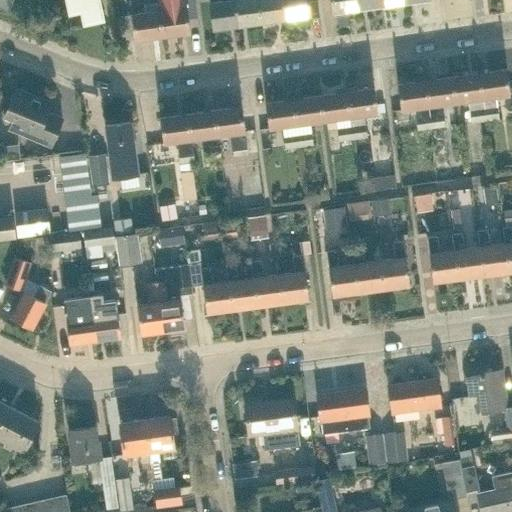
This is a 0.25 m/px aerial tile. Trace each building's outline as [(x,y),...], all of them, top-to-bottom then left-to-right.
[(0,0),(0,7),(9,12),(13,0),(0,0)] [(85,23),(103,19),(99,0),(68,0),(71,12),(82,9),(85,23)] [(136,40),(164,36),(158,0),(142,0),(143,4),(145,12),(133,14),(136,40)] [(158,0),(164,36),(191,32),(189,18),(186,0),(158,0)] [(194,0),(186,0),(189,18),(197,17),(194,0)] [(235,0),(222,0),(223,2),(211,3),(215,30),(239,26),(235,0)] [(235,0),(239,26),(263,22),(259,0),(235,0)] [(283,0),(259,0),(263,22),(286,19),(283,0)] [(309,0),(283,0),(286,19),(312,15),(309,0)] [(333,0),(335,12),(358,9),(356,0),(333,0)] [(382,5),(381,0),(356,0),(358,9),(382,5)] [(507,69),(480,72),(486,120),(499,119),(497,107),(496,97),(511,95),(507,69)] [(471,123),(486,120),(480,72),(453,76),(457,103),(468,101),(469,110),(471,123)] [(430,106),(457,103),(453,76),(426,80),(430,106)] [(399,83),(402,110),(430,106),(426,80),(399,83)] [(47,112),(51,103),(16,88),(4,116),(13,120),(9,129),(50,146),(62,118),(47,112)] [(365,125),(363,116),(379,113),(377,105),(375,88),(347,92),(354,139),(367,137),(365,125)] [(339,141),(354,139),(347,92),(321,95),(324,121),(336,119),(339,141)] [(309,123),(324,121),(321,95),(294,99),(301,147),(313,145),(311,133),(309,123)] [(285,149),(301,147),(294,99),(266,103),(270,129),(282,127),(284,137),(285,149)] [(385,104),(377,105),(379,113),(386,112),(385,104)] [(246,142),(245,132),(246,132),(243,106),(215,110),(219,135),(230,134),(232,144),(234,156),(248,154),(246,142)] [(192,139),(219,135),(215,110),(189,114),(192,139)] [(433,128),(445,126),(443,113),(431,115),(433,128)] [(191,139),(192,139),(189,114),(161,118),(164,143),(176,141),(178,150),(179,163),(194,161),(192,148),(191,139)] [(431,115),(416,117),(417,130),(433,128),(431,115)] [(133,121),(105,125),(109,156),(112,178),(120,176),(138,174),(139,174),(133,121)] [(207,159),(221,157),(219,145),(205,147),(207,159)] [(85,155),(60,158),(65,201),(68,227),(99,223),(95,192),(90,192),(85,155)] [(93,185),(101,184),(109,183),(106,155),(90,157),(93,185)] [(431,159),(413,160),(413,176),(431,176),(431,159)] [(179,165),(184,200),(197,199),(192,163),(179,165)] [(382,189),(396,187),(395,174),(381,176),(382,189)] [(484,188),(486,205),(500,203),(497,186),(484,188)] [(415,195),(417,207),(431,205),(429,193),(415,195)] [(387,199),(371,201),(373,214),(389,212),(387,199)] [(367,201),(347,203),(347,204),(348,216),(358,215),(368,214),(367,201)] [(393,220),(406,217),(404,202),(391,205),(393,220)] [(173,205),(161,208),(163,220),(175,218),(173,205)] [(343,206),(322,209),(325,228),(346,225),(343,206)] [(461,231),(460,219),(459,209),(452,210),(454,232),(461,231)] [(511,209),(503,210),(505,225),(511,223),(511,209)] [(46,210),(14,214),(17,238),(26,236),(49,234),(46,210)] [(13,216),(0,216),(0,241),(15,239),(13,216)] [(266,216),(246,218),(247,228),(248,233),(268,230),(266,216)] [(130,220),(114,222),(116,234),(132,232),(130,220)] [(115,249),(114,243),(112,225),(83,230),(85,247),(101,245),(102,251),(115,249)] [(511,243),(510,243),(509,238),(511,237),(511,226),(503,227),(505,244),(509,273),(511,272),(511,243)] [(182,228),(170,229),(172,242),(183,241),(182,228)] [(505,244),(485,247),(484,242),(488,240),(487,229),(477,230),(480,248),(484,277),(509,273),(505,244)] [(480,248),(460,251),(459,245),(463,244),(461,232),(452,234),(455,251),(459,280),(484,277),(480,248)] [(60,251),(81,249),(79,233),(49,236),(52,259),(61,258),(60,251)] [(141,263),(139,248),(137,233),(115,236),(119,266),(141,263)] [(455,251),(439,253),(436,236),(427,237),(430,255),(428,255),(433,284),(459,280),(455,251)] [(406,258),(405,258),(403,240),(393,242),(396,259),(380,261),(384,291),(410,287),(406,258)] [(299,242),(301,254),(312,252),(310,241),(299,242)] [(380,261),(363,263),(363,261),(359,262),(358,258),(363,257),(361,246),(352,247),(354,265),(358,294),(384,291),(380,261)] [(201,268),(200,262),(201,262),(199,249),(187,251),(188,264),(191,286),(203,285),(207,314),(233,310),(229,281),(228,282),(213,284),(210,267),(201,268)] [(354,265),(338,267),(336,250),(326,251),(329,268),(328,268),(332,297),(358,294),(354,265)] [(309,300),(305,271),(302,254),(292,255),(295,273),(279,275),(283,304),(309,300)] [(27,279),(32,265),(14,259),(5,286),(22,292),(23,290),(27,279)] [(279,275),(259,277),(258,272),(262,271),(260,259),(251,261),(254,278),(258,307),(283,304),(279,275)] [(254,278),(234,281),(233,276),(238,275),(236,263),(226,264),(228,282),(229,281),(233,310),(258,307),(254,278)] [(192,293),(191,286),(188,264),(154,268),(156,283),(162,332),(184,329),(181,300),(180,295),(192,293)] [(141,335),(162,332),(156,283),(148,284),(151,304),(137,306),(141,335)] [(25,291),(12,318),(32,329),(51,291),(48,289),(40,285),(34,296),(25,291)] [(121,337),(118,315),(115,299),(103,300),(102,294),(89,295),(89,298),(92,318),(95,341),(121,337)] [(95,341),(92,318),(89,298),(65,301),(68,322),(66,323),(69,344),(95,341)] [(511,406),(508,407),(503,370),(484,372),(484,376),(467,378),(470,397),(480,395),(482,414),(504,411),(506,427),(490,430),(492,440),(511,437),(511,406)] [(393,414),(439,408),(436,379),(390,385),(393,414)] [(369,427),(368,417),(364,389),(317,395),(321,423),(323,433),(369,427)] [(0,401),(0,441),(1,439),(16,410),(0,401)] [(265,450),(298,446),(296,431),(298,430),(294,403),(263,407),(263,403),(244,405),(248,437),(263,435),(265,450)] [(16,410),(1,439),(23,451),(38,422),(16,410)] [(175,418),(169,419),(169,416),(144,420),(153,481),(162,480),(158,450),(173,448),(171,433),(177,433),(175,418)] [(450,416),(440,418),(445,446),(454,444),(450,416)] [(144,420),(120,423),(124,455),(140,453),(143,479),(144,484),(153,483),(153,481),(144,420)] [(111,456),(101,457),(98,441),(96,441),(94,427),(68,430),(73,462),(87,460),(91,485),(102,483),(106,509),(118,507),(114,479),(111,456)] [(384,446),(387,463),(408,460),(404,432),(383,434),(383,433),(382,433),(384,446)] [(369,465),(387,463),(384,446),(382,433),(365,435),(369,465)] [(459,452),(462,466),(473,464),(470,450),(459,452)] [(352,452),(336,454),(338,469),(354,467),(352,452)] [(467,495),(461,467),(459,458),(441,462),(449,500),(454,499),(453,498),(467,495)] [(478,494),(481,493),(474,464),(473,464),(462,466),(461,467),(467,495),(478,494)] [(276,484),(315,479),(313,465),(275,471),(276,484)] [(481,493),(478,494),(482,511),(511,511),(511,471),(492,476),(495,490),(481,493)] [(119,510),(133,508),(129,477),(114,479),(118,507),(119,510)] [(322,511),(336,511),(329,479),(317,481),(320,495),(319,495),(321,506),(322,511)] [(156,505),(181,502),(179,487),(154,490),(156,505)] [(69,511),(66,495),(54,498),(57,511),(69,511)] [(57,511),(54,498),(42,501),(44,511),(57,511)] [(44,511),(42,501),(30,503),(32,511),(44,511)] [(408,506),(393,509),(393,511),(457,511),(455,501),(409,511),(408,506)] [(32,511),(30,503),(18,506),(19,511),(32,511)]
